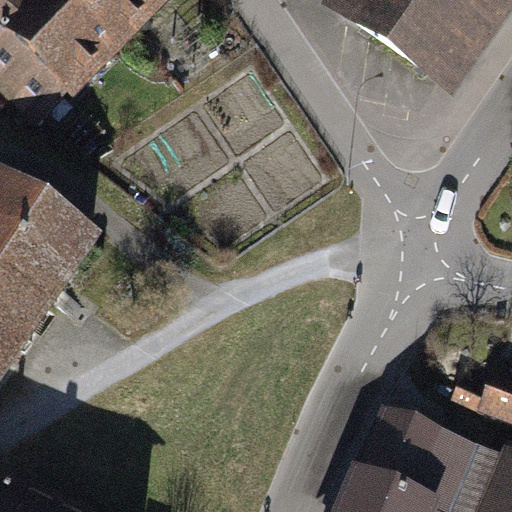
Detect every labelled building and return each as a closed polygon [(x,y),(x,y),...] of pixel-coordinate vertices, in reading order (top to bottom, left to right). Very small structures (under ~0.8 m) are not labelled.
[(0,0),(0,84),(47,132),(116,52),(52,0),(0,0)] [(52,0),(116,52),(165,0),(52,0)] [(511,0),(351,0),(341,15),(466,100),(511,33),(511,0)] [(0,400),(100,240),(0,178),(0,400)] [(511,364),(507,362),(491,409),(511,415),(511,364)] [(498,511),(511,476),(511,458),(389,409),(348,511),(498,511)] [(78,511),(0,469),(0,511),(78,511)] [(511,511),(511,476),(498,511),(511,511)]
